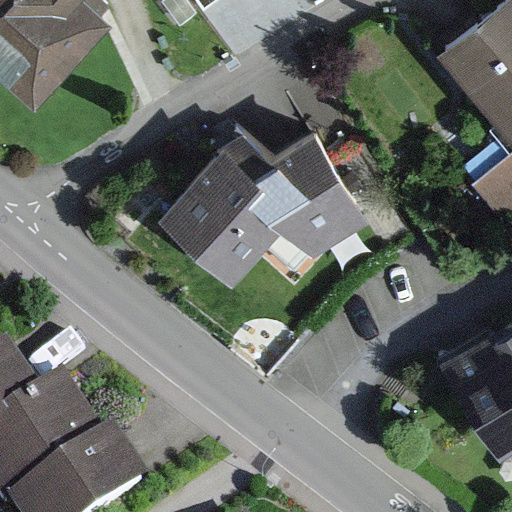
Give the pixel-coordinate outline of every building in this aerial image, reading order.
[(126,12),(111,0),(0,0),(0,46),(58,94),(126,12)] [(511,0),(508,0),(448,49),(511,126),(511,157),(486,179),(511,210),(511,0)] [(302,162),(252,121),(186,200),(264,265),(310,209),(347,240),(398,200),(348,133),(302,162)] [(511,447),(511,324),(454,361),(509,450),(511,447)] [(0,508),(11,502),(16,511),(94,511),(136,488),(105,436),(82,449),(51,397),(29,410),(0,360),(0,508)]
